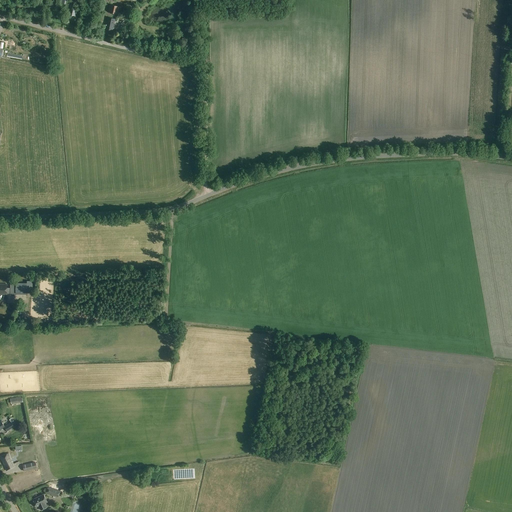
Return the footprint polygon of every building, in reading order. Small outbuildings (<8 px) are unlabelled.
[(66,4),(66,0),(56,0),(55,7),(61,8),(62,3),(66,4)] [(76,6),(78,1),(75,0),(70,0),(66,17),(74,19),(74,18),(75,18),(77,9),(75,8),(76,5),(76,6)] [(118,14),(120,7),(110,4),(108,12),(118,14)] [(112,35),(115,19),(107,18),(105,27),(106,27),(105,33),(112,35)] [(7,294),(10,294),(10,288),(7,288),(7,284),(0,283),(0,294),(7,295),(7,294)] [(10,283),(10,288),(10,294),(10,295),(16,295),(16,294),(24,294),(24,283),(10,283)] [(7,424),(2,416),(0,417),(0,430),(5,428),(7,431),(14,427),(11,422),(7,424)] [(11,459),(8,454),(0,457),(2,462),(3,461),(4,464),(7,471),(15,467),(11,459)] [(24,471),(37,468),(35,462),(22,465),(24,471)] [(58,497),(60,492),(49,488),(47,493),(58,497)] [(46,507),(45,503),(47,502),(44,495),(33,500),(36,507),(39,506),(41,510),(46,507)]
